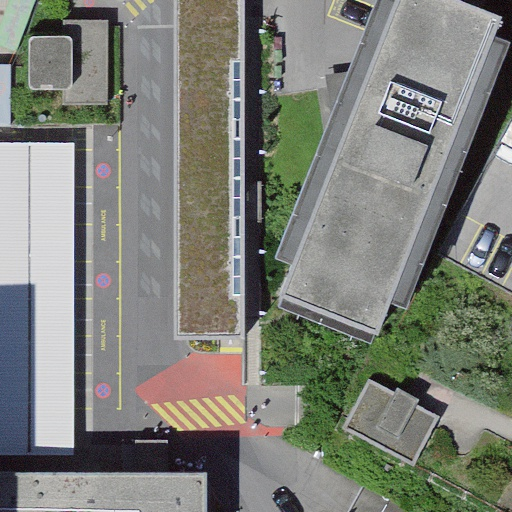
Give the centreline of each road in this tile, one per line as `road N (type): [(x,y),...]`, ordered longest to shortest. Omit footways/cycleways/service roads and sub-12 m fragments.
road 1 (unknown): [(6,143),(153,115)]
road 2 (unknown): [(154,511),(152,376)]
